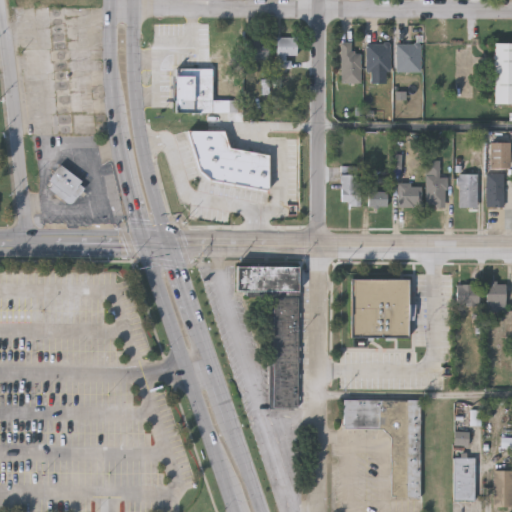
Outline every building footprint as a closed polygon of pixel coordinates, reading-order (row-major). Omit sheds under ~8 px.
[(50,10),(54,74),(40,75),(41,83),(55,82),(58,135),(72,134),(65,9),(50,10)] [(276,68),(276,37),(295,37),(295,56),(287,56),(287,68),(276,68)] [(213,56),(213,38),(240,38),(240,56),(213,56)] [(268,60),(245,60),(245,39),(268,39),(268,60)] [(360,52),(360,83),(341,83),(341,42),(351,42),(351,52),(360,52)] [(390,71),(365,71),(365,42),(390,42),(390,71)] [(511,103),(494,103),(494,42),(511,42),(511,103)] [(397,71),(397,44),(420,44),(420,71),(397,71)] [(191,113),(191,100),(172,100),(172,75),(192,75),(192,68),(212,69),(211,101),(229,101),(229,113),(191,113)] [(509,167),(488,167),(488,142),(509,142),(509,167)] [(439,177),(446,177),(446,208),(425,207),(426,160),(440,160),(439,177)] [(70,205),(45,186),(60,167),(85,186),(70,205)] [(359,167),(359,206),(340,206),(340,167),(359,167)] [(504,207),(485,207),(485,173),(504,173),(504,207)] [(458,208),(458,178),(477,178),(477,208),(458,208)] [(398,184),(420,184),(420,207),(398,207),(398,184)] [(387,192),(387,207),(368,207),(368,192),(387,192)] [(299,267),(297,409),(271,408),(272,292),(235,292),(236,266),(299,267)] [(351,337),(352,279),(409,280),(408,338),(351,337)] [(506,283),(506,311),(487,311),(487,283),(506,283)] [(456,305),(457,284),(479,285),(479,305),(456,305)] [(420,499),(391,498),(392,428),(343,427),(343,399),(384,400),(383,412),(398,413),(398,400),(421,400),(420,499)] [(454,501),(454,458),(475,458),(475,501),(454,501)] [(511,470),(511,507),(493,507),(493,470),(511,470)]
